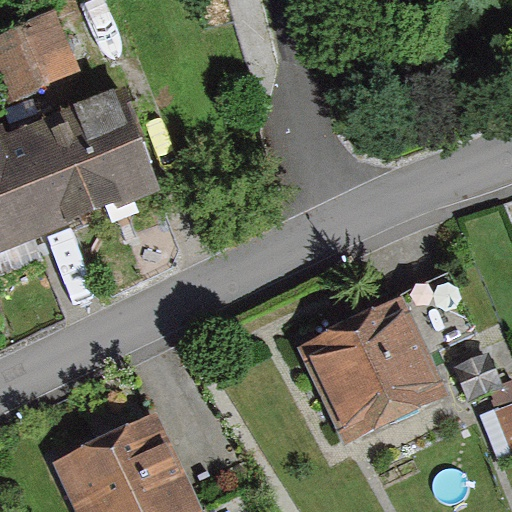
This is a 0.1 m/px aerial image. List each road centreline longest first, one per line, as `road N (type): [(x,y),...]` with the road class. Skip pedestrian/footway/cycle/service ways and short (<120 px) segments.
road 1 (residential): [(349,219),(0,386)]
road 2 (residential): [(283,0),(349,219)]
road 3 (residential): [(511,149),(349,219)]
